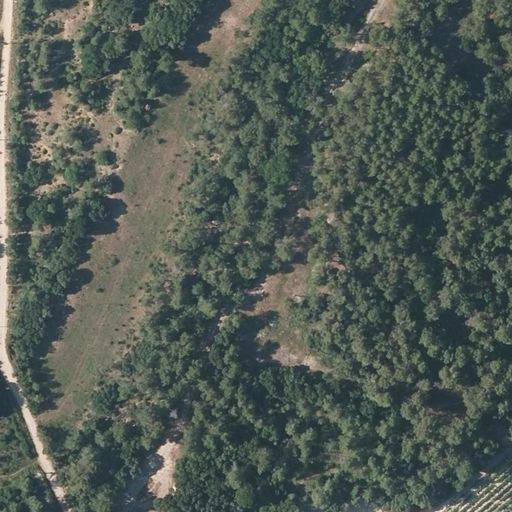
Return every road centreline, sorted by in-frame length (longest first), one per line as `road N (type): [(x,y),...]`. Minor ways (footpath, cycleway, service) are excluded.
road 1 (track): [(0,281),(11,0)]
road 2 (track): [(66,511),(0,368)]
